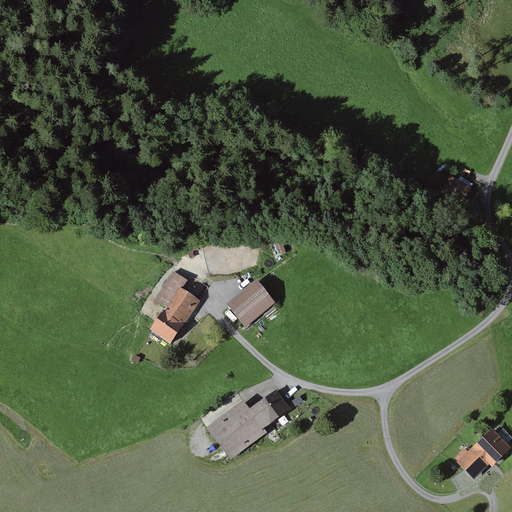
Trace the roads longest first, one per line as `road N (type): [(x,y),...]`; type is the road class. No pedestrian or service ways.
road 1 (track): [(210,303),(281,377),(333,392),(383,391),(472,335),(506,298),(509,259),(484,211),(511,136)]
road 2 (track): [(252,351),(184,386),(154,382),(108,348),(52,338),(0,316)]
